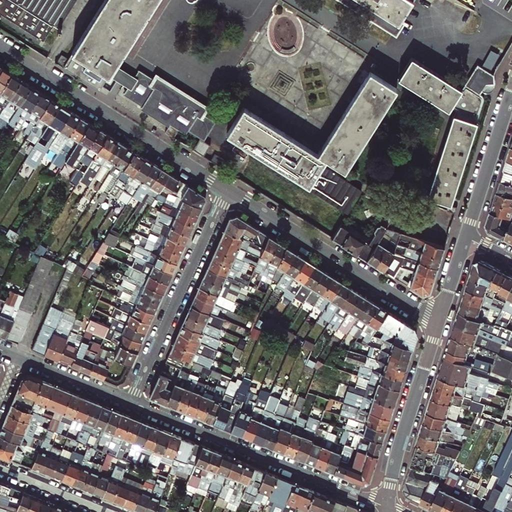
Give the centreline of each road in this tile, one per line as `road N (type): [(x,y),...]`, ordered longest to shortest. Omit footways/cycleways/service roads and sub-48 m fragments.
road 1 (residential): [(385,505),(131,402)]
road 2 (residential): [(0,46),(225,190)]
road 3 (residential): [(225,190),(437,323)]
road 4 (residential): [(131,402),(225,190)]
road 5 (tertiary): [(437,323),(385,505)]
road 6 (tertiary): [(511,97),(466,235)]
road 7 (residential): [(131,402),(20,356)]
